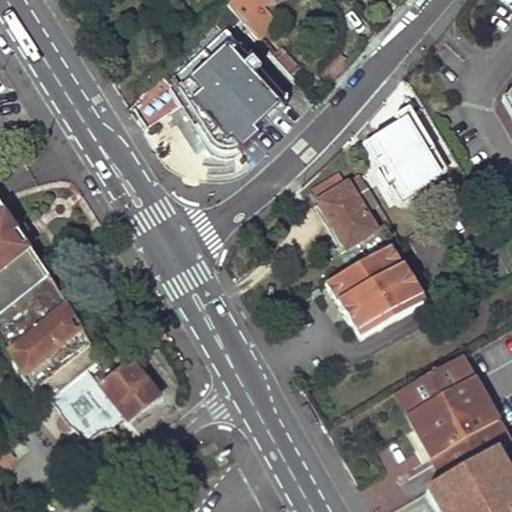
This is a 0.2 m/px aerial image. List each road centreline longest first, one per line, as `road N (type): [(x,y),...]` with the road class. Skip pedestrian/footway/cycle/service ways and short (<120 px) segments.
road 1 (residential): [(168,253),(304,151),(447,0)]
road 2 (primary): [(168,253),(6,0)]
road 3 (residential): [(79,511),(244,388)]
road 4 (primary): [(244,388),(168,253)]
road 5 (primary): [(311,511),(244,388)]
